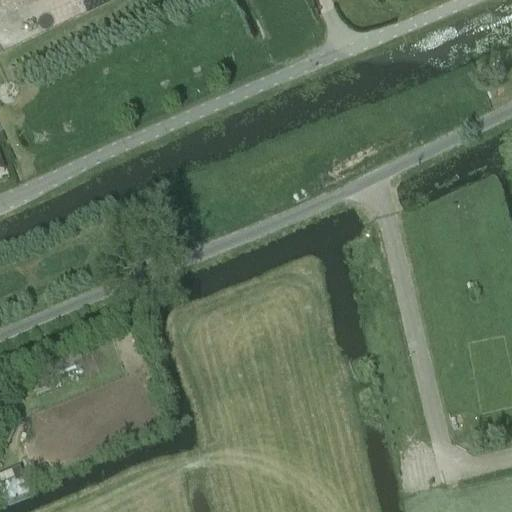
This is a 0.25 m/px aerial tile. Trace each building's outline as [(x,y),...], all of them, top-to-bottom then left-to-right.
[(133,326),(125,328),(130,341),(138,339),(133,326)] [(53,378),(75,370),(70,358),(48,366),(53,378)] [(44,380),(33,383),(36,393),(47,389),(44,380)] [(0,404),(14,399),(11,391),(8,392),(5,384),(0,386),(0,404)] [(25,384),(15,387),(17,396),(27,393),(25,384)] [(9,424),(0,445),(0,450),(5,453),(16,426),(9,424)] [(27,486),(48,478),(44,467),(23,475),(27,486)] [(0,498),(1,498),(3,503),(29,493),(26,487),(19,470),(0,477),(0,498)]
